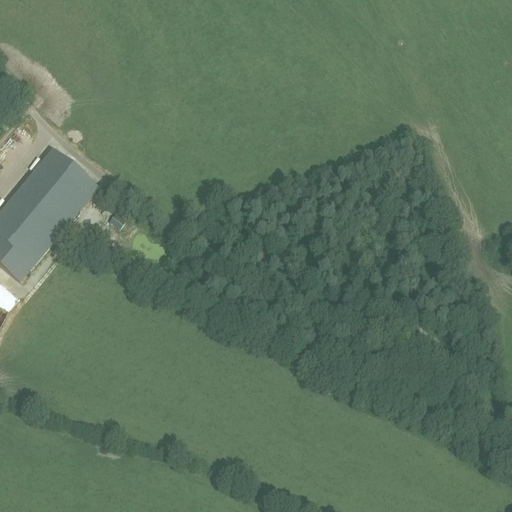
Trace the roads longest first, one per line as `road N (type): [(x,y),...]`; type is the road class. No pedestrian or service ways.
road 1 (unclassified): [(511,440),(336,321),(162,222),(60,141),(0,78)]
road 2 (track): [(453,268),(501,432)]
